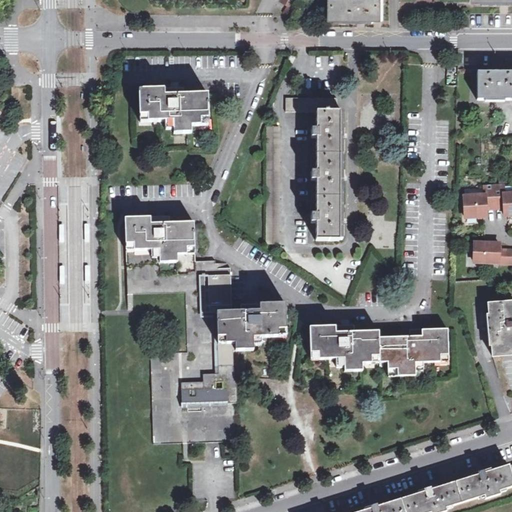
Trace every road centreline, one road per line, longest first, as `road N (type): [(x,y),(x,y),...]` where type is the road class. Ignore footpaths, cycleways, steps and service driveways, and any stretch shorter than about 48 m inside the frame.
road 1 (unclassified): [(52,511),(48,40)]
road 2 (unclassified): [(48,40),(511,42)]
road 3 (residential): [(258,511),(511,431)]
road 4 (unknown): [(301,38),(302,59),(281,100),(283,229)]
road 5 (unknown): [(511,272),(493,280),(481,302),(484,358),(501,409)]
